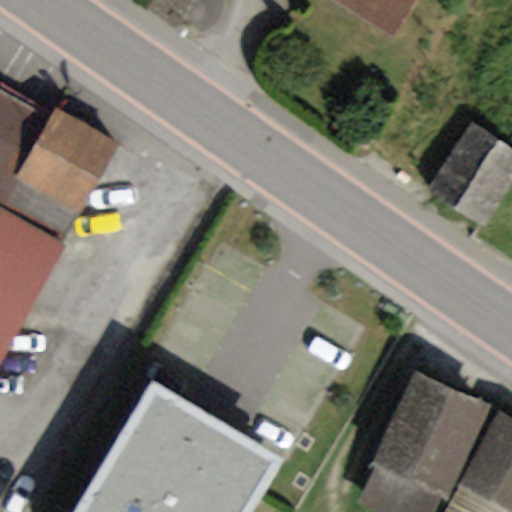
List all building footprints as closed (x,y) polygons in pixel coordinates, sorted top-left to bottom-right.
[(152,0),(182,19),(193,0),(152,0)] [(343,0),(392,30),(409,0),(343,0)] [(49,112),(0,84),(0,205),(16,177),(13,175),(49,112)] [(49,112),(13,175),(16,177),(75,209),(116,137),(55,103),(49,112)] [(511,148),(473,120),(427,184),(482,222),(511,179),(511,148)] [(0,341),(58,240),(0,205),(0,341)] [(413,366),(358,499),(384,511),(430,511),(488,398),(413,366)] [(240,511),(280,446),(153,371),(69,511),(240,511)] [(511,413),(495,406),(460,479),(511,503),(511,413)]
